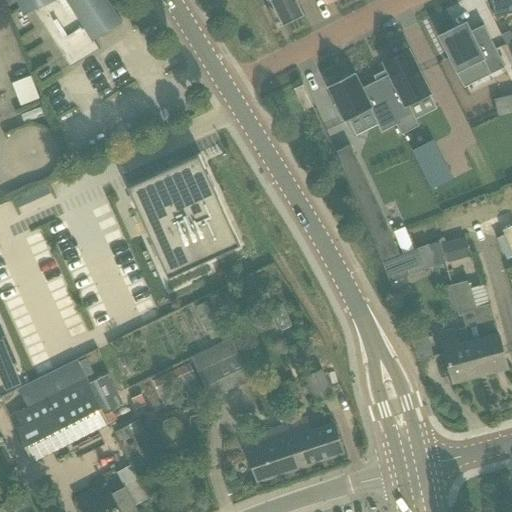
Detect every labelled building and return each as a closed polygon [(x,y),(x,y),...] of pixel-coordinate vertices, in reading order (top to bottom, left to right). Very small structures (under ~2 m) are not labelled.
[(35,10),(72,68),(100,50),(95,41),(123,23),(108,0),(19,0),(25,14),(35,10)] [(270,0),(274,8),(271,10),(277,20),(279,18),(284,27),(305,16),(298,3),(297,0),(270,0)] [(511,0),(491,0),(495,16),(511,12),(511,0)] [(467,21),(438,36),(457,73),(484,60),(491,74),(505,67),(484,25),(482,26),(483,26),(472,32),(467,21)] [(511,43),(511,34),(510,31),(502,35),(506,44),(511,43)] [(390,75),(376,81),(398,124),(397,125),(402,135),(419,126),(409,104),(431,93),(409,51),(384,63),(390,75)] [(354,73),(328,87),(337,104),(334,105),(342,120),(345,119),(346,122),(371,110),(382,132),(397,125),(398,124),(376,81),(362,88),(354,73)] [(31,75),(12,82),(21,104),(40,97),(31,75)] [(304,85),(293,90),(303,112),(314,107),(304,85)] [(453,179),(433,140),(412,151),(432,189),(453,179)] [(374,243),(392,235),(351,145),(337,151),(338,153),(374,243)] [(169,279),(241,246),(200,156),(129,188),(169,279)] [(511,257),(511,249),(504,235),(496,239),(507,260),(511,257)] [(447,263),(471,257),(466,238),(443,244),(447,263)] [(390,283),(411,275),(425,269),(420,247),(400,255),(382,262),(390,283)] [(467,268),(471,285),(481,282),(477,265),(467,268)] [(470,342),(479,375),(508,368),(499,335),(484,285),(471,289),(469,280),(451,285),(453,294),(458,313),(462,312),(466,328),(470,342)] [(451,285),(438,288),(439,289),(441,297),(453,294),(451,285)] [(234,294),(221,292),(219,305),(232,307),(234,294)] [(274,309),(282,329),(292,325),(284,305),(274,309)] [(441,334),(454,382),(479,375),(470,342),(466,328),(454,331),(441,334)] [(408,336),(418,361),(433,357),(426,330),(408,336)] [(212,366),(225,392),(251,379),(238,351),(231,338),(192,357),(199,372),(212,366)] [(0,375),(6,390),(21,384),(2,340),(0,340),(0,375)] [(306,378),(318,404),(333,397),(321,370),(306,378)] [(110,423),(89,381),(87,377),(10,417),(33,462),(110,423)] [(132,399),(136,409),(147,405),(143,395),(132,399)] [(164,422),(163,433),(172,440),(182,436),(184,424),(174,417),(164,422)] [(297,437),(307,467),(345,454),(335,424),(312,431),(307,418),(285,426),(290,439),(297,437)] [(131,464),(133,463),(145,456),(134,436),(129,426),(115,433),(131,464)] [(242,437),(257,483),(307,467),(297,437),(290,439),(285,426),(265,432),(265,430),(242,437)] [(134,511),(137,510),(125,487),(94,503),(89,493),(76,499),(83,511),(134,511)]
